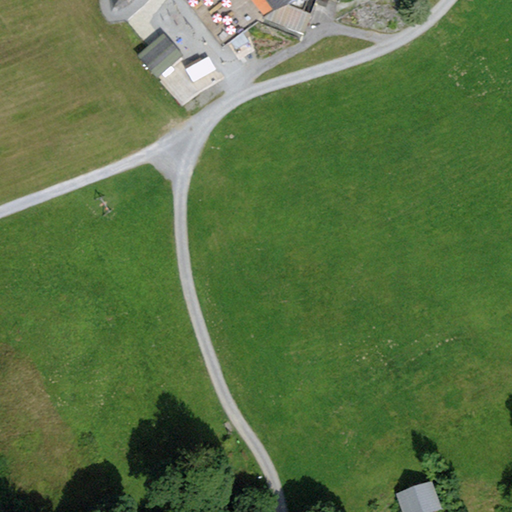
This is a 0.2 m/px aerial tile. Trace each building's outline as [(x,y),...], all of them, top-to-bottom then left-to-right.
[(266,16),(282,1),(281,0),(236,0),(260,30),(267,24),(304,38),(306,31),(266,16)] [(281,0),(282,1),(266,16),(306,31),(318,0),(328,4),(329,0),(281,0)] [(145,50),(162,69),(180,52),(164,34),(145,50)] [(158,73),(162,69),(145,50),(141,54),(158,73)] [(193,67),(177,82),(183,89),(199,74),(193,67)] [(401,493),(407,511),(418,511),(439,505),(431,482),(401,493)]
